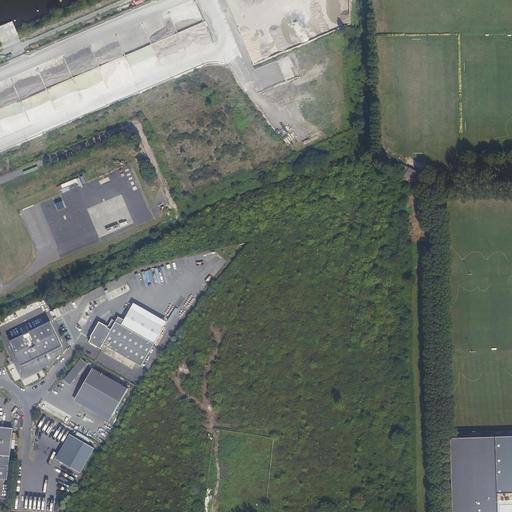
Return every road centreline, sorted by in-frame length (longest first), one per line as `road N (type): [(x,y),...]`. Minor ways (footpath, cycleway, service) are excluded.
road 1 (primary): [(94,511),(194,350),(271,276)]
road 2 (primary): [(337,217),(393,186),(455,123),(511,28)]
road 3 (primary): [(271,276),(303,291),(336,278),(349,251),(337,217)]
road 4 (primary): [(337,217),(299,203),(274,215),(261,237),(271,276)]
